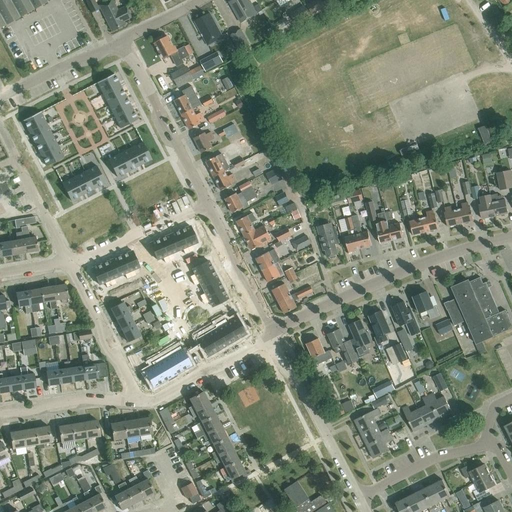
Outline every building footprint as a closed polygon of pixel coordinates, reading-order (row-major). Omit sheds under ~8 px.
[(0,0),(0,26),(26,12),(19,0),(0,0)] [(19,0),(26,12),(47,0),(19,0)] [(84,0),(91,13),(99,9),(94,0),(84,0)] [(108,0),(99,5),(111,30),(125,24),(123,21),(131,18),(126,6),(118,10),(112,0),(108,0)] [(232,0),(229,2),(241,23),(257,14),(250,1),(248,2),(246,0),(232,0)] [(314,0),(306,5),(312,14),(325,6),(320,0),(314,0)] [(310,15),(304,6),(295,12),(301,21),(310,15)] [(222,37),(210,13),(195,21),(207,45),(222,37)] [(285,17),(275,23),(279,29),(288,24),(289,23),(285,17)] [(230,35),(238,50),(241,55),(251,49),(249,44),(240,29),(230,35)] [(167,36),(155,42),(164,58),(171,54),(172,56),(177,66),(183,63),(181,59),(189,55),(185,46),(177,49),(175,45),(173,46),(167,36)] [(213,67),(222,62),(217,52),(208,57),(213,67)] [(199,65),(189,71),(194,79),(204,73),(203,72),(199,65)] [(178,86),(194,79),(189,71),(188,67),(172,75),(178,86)] [(120,85),(114,73),(96,82),(103,94),(120,85)] [(222,80),(227,90),(232,87),(227,77),(222,80)] [(108,105),(126,96),(120,85),(103,94),(108,105)] [(170,97),(180,94),(177,85),(167,89),(170,97)] [(175,100),(182,114),(192,109),(189,102),(193,100),(190,92),(175,100)] [(131,107),(126,96),(108,105),(114,116),(131,107)] [(137,119),(131,107),(114,116),(120,128),(137,119)] [(223,108),(206,117),(210,123),(226,114),(223,108)] [(202,112),(195,115),(192,109),(182,114),(189,129),(200,124),(199,122),(205,119),(202,112)] [(46,123),(40,111),(23,120),(29,132),(46,123)] [(52,134),(46,123),(29,132),(34,143),(52,134)] [(234,124),(223,129),(218,132),(220,136),(225,134),(227,137),(233,134),(233,135),(239,132),(234,124)] [(491,142),(485,125),(478,128),(484,145),(491,142)] [(212,147),(209,141),(215,138),(211,131),(206,134),(204,132),(194,137),(201,152),(212,147)] [(57,145),(52,134),(34,143),(40,154),(57,145)] [(147,151),(142,142),(131,148),(140,165),(151,159),(147,151)] [(63,157),(57,145),(40,154),(46,166),(63,157)] [(140,165),(131,148),(119,154),(128,171),(140,165)] [(128,171),(119,154),(108,160),(112,168),(117,177),(128,171)] [(223,155),(218,158),(217,156),(206,161),(214,176),(224,170),(221,165),(227,162),(223,155)] [(236,167),(245,163),(242,158),(233,162),(236,167)] [(105,183),(101,176),(96,166),(85,171),(93,189),(105,183)] [(276,167),(265,173),(272,185),(282,179),(276,167)] [(252,172),(255,177),(262,174),(259,169),(252,172)] [(233,173),(227,176),(224,170),(214,176),(221,190),(231,184),(231,183),(236,180),(233,173)] [(93,189),(85,171),(73,177),(82,195),(93,189)] [(504,171),(497,173),(500,189),(507,188),(504,171)] [(411,176),(394,181),(396,187),(404,185),(403,183),(412,180),(411,176)] [(82,195),(73,177),(62,183),(67,193),(70,201),(82,195)] [(233,212),(242,207),(243,209),(249,206),(247,202),(257,196),(249,181),(239,186),(241,192),(237,194),(236,193),(225,198),(233,212)] [(462,182),(464,195),(471,193),(468,181),(462,182)] [(470,187),(473,199),(480,197),(477,185),(470,187)] [(378,196),(386,195),(384,188),(377,189),(378,196)] [(346,192),(348,201),(349,203),(363,199),(360,189),(346,192)] [(441,189),(435,191),(438,203),(444,201),(441,189)] [(279,206),(289,201),(284,192),(275,197),(279,206)] [(347,201),(345,192),(331,197),(333,204),(334,204),(334,205),(345,202),(344,202),(347,201)] [(436,200),(434,193),(428,194),(429,201),(431,210),(438,208),(436,200)] [(497,193),(491,195),(492,202),(495,216),(508,213),(505,199),(503,200),(502,195),(498,196),(497,193)] [(481,204),(479,204),(482,218),(495,216),(492,202),(491,195),(485,196),(485,198),(481,199),(481,204)] [(399,198),(404,216),(411,214),(407,196),(399,198)] [(318,201),(320,207),(331,204),(329,198),(318,201)] [(372,201),(365,202),(364,202),(370,221),(377,219),(372,201)] [(294,203),(294,202),(279,209),(282,215),(297,208),(294,203)] [(461,203),(462,208),(458,209),(461,223),(473,220),(470,206),(469,207),(468,202),(461,203)] [(444,207),(445,212),(448,226),(461,223),(458,209),(452,210),(451,206),(444,207)] [(294,220),(301,217),(297,210),(291,212),(294,220)] [(426,212),(427,216),(422,217),(426,231),(439,228),(435,214),(434,215),(433,210),(426,212)] [(391,211),(385,212),(392,239),(404,236),(400,222),(388,225),(387,219),(393,218),(392,214),(391,211)] [(247,215),(237,220),(244,235),(255,229),(251,223),(256,220),(252,212),(247,215)] [(380,222),(375,224),(380,242),(381,242),(383,244),(388,243),(388,240),(392,239),(385,212),(384,212),(377,213),(380,222)] [(357,215),(352,217),(355,228),(356,233),(360,248),(372,245),(368,231),(362,232),(357,215)] [(35,216),(19,218),(21,227),(23,238),(25,252),(38,250),(35,236),(29,237),(27,225),(25,226),(25,224),(36,222),(35,216)] [(345,218),(347,225),(349,235),(345,236),(348,251),(360,248),(356,233),(355,228),(352,217),(345,218)] [(413,235),(426,231),(422,217),(409,220),(413,235)] [(336,255),(336,254),(338,254),(335,244),(337,243),(333,229),(331,222),(316,226),(319,233),(323,250),(325,249),(327,257),(329,256),(330,257),(331,258),(335,257),(336,255)] [(255,229),(244,235),(252,249),(262,244),(272,238),(264,225),(255,230),(255,229)] [(291,235),(288,228),(275,234),(278,241),(291,235)] [(186,231),(178,235),(184,248),(192,244),(186,231)] [(178,235),(170,239),(176,252),(184,248),(178,235)] [(298,239),(303,248),(311,244),(306,235),(298,239)] [(23,238),(11,240),(13,254),(25,252),(23,238)] [(170,239),(161,243),(167,255),(176,252),(170,239)] [(11,240),(0,242),(0,252),(1,256),(13,254),(11,240)] [(161,243),(153,246),(159,259),(167,255),(161,243)] [(269,251),(256,258),(262,270),(275,263),(278,262),(280,260),(274,249),(269,251)] [(133,253),(124,257),(131,271),(140,267),(133,253)] [(124,257),(114,262),(121,276),(131,271),(124,257)] [(210,258),(195,265),(200,275),(215,267),(210,258)] [(114,262),(104,266),(111,280),(121,276),(114,262)] [(275,263),(262,270),(268,281),(284,273),(278,262),(275,263)] [(104,266),(95,271),(101,285),(111,280),(104,266)] [(155,279),(162,274),(157,267),(150,271),(155,279)] [(215,267),(200,275),(204,284),(219,277),(215,267)] [(285,271),(287,276),(295,272),(292,267),(285,271)] [(287,276),(288,277),(290,282),(298,278),(295,272),(287,276)] [(511,327),(511,323),(506,309),(499,312),(486,282),(483,283),(480,276),(469,281),(468,279),(452,287),(456,298),(444,303),(447,310),(447,309),(454,325),(463,322),(458,310),(461,309),(476,343),(511,327)] [(219,277),(204,284),(209,293),(224,286),(219,277)] [(66,283),(53,285),(55,299),(68,297),(66,283)] [(272,289),(278,301),(291,295),(285,283),(272,289)] [(57,308),(55,299),(53,285),(41,288),(43,301),(49,300),(51,309),(57,308)] [(313,290),(310,285),(291,295),(278,301),(284,313),(297,307),(294,301),(299,298),(313,290)] [(224,286),(209,293),(214,303),(229,295),(224,286)] [(41,288),(29,290),(31,303),(43,301),(41,288)] [(18,306),(25,304),(26,313),(32,312),(31,303),(29,290),(16,292),(18,306)] [(431,318),(440,314),(436,305),(433,306),(427,291),(413,296),(419,312),(427,309),(431,318)] [(10,299),(5,300),(4,294),(0,294),(0,327),(6,327),(3,312),(1,313),(0,309),(11,307),(10,299)] [(137,303),(139,307),(146,304),(144,299),(137,303)] [(410,307),(407,308),(404,301),(404,300),(392,305),(398,320),(400,326),(404,325),(407,323),(411,335),(420,331),(417,322),(416,322),(411,309),(410,307)] [(130,305),(125,307),(123,302),(110,308),(116,319),(128,313),(133,311),(130,305)] [(210,309),(213,315),(225,310),(223,304),(210,309)] [(142,314),(145,319),(152,315),(150,310),(142,314)] [(391,331),(382,310),(369,316),(378,336),(375,337),(378,343),(388,339),(385,333),(391,331)] [(116,319),(122,330),(134,324),(128,313),(116,319)] [(147,323),(154,319),(152,315),(145,319),(147,323)] [(235,318),(227,322),(236,338),(243,334),(235,318)] [(440,334),(453,329),(449,318),(436,324),(440,334)] [(349,324),(355,338),(357,343),(353,345),(358,357),(369,352),(366,344),(373,341),(368,332),(367,332),(361,319),(349,324)] [(158,328),(161,326),(159,321),(158,320),(152,323),(155,330),(158,328)] [(227,322),(219,327),(229,342),(236,338),(227,322)] [(140,335),(134,324),(122,330),(128,342),(140,335)] [(219,327),(212,331),(221,347),(229,342),(219,327)] [(353,345),(348,347),(340,328),(328,334),(334,347),(336,353),(343,350),(350,364),(359,360),(358,357),(353,345)] [(78,331),(79,339),(92,337),(91,329),(78,331)] [(212,331),(204,335),(213,351),(221,347),(212,331)] [(327,356),(325,352),(319,337),(306,343),(313,357),(319,354),(321,358),(327,356)] [(485,350),(482,342),(475,344),(479,353),(485,350)] [(400,343),(393,346),(399,361),(407,358),(400,343)] [(179,347),(170,353),(179,370),(188,365),(179,347)] [(95,363),(88,364),(87,359),(88,359),(87,354),(85,354),(84,351),(81,351),(83,365),(85,379),(98,377),(95,363)] [(170,353),(160,358),(170,375),(179,370),(170,353)] [(160,358),(151,363),(160,380),(170,375),(160,358)] [(151,363),(141,368),(151,386),(160,380),(151,363)] [(83,365),(70,367),(73,381),(85,379),(83,365)] [(20,367),(21,375),(23,389),(36,387),(34,373),(27,374),(26,366),(20,367)] [(70,367),(58,369),(60,383),(73,381),(70,367)] [(48,385),(60,383),(58,369),(45,371),(48,385)] [(440,372),(438,373),(432,376),(439,391),(447,387),(440,372)] [(21,375),(9,377),(11,391),(23,389),(21,375)] [(9,377),(0,378),(0,392),(11,391),(9,377)] [(423,387),(420,381),(414,384),(417,390),(423,387)] [(377,398),(388,393),(383,384),(372,389),(377,398)] [(193,405),(188,407),(191,412),(209,403),(203,391),(189,398),(193,405)] [(433,392),(427,395),(439,418),(452,411),(444,396),(437,399),(433,392)] [(426,405),(418,408),(426,424),(439,418),(427,395),(422,398),(426,405)] [(374,409),(388,402),(384,396),(371,403),(374,409)] [(344,413),(340,402),(333,404),(338,415),(344,413)] [(193,417),(198,415),(201,421),(215,414),(209,403),(191,412),(193,417)] [(402,408),(413,431),(426,424),(418,408),(411,412),(407,405),(402,408)] [(354,419),(361,432),(377,424),(373,416),(380,413),(377,408),(354,419)] [(201,421),(196,424),(199,430),(194,433),(197,438),(203,435),(221,425),(215,414),(201,421)] [(162,418),(166,425),(170,423),(167,415),(162,418)] [(149,416),(136,419),(139,435),(152,433),(149,416)] [(97,419),(84,421),(86,437),(87,442),(92,441),(91,437),(99,435),(97,419)] [(136,419),(123,421),(126,437),(139,435),(136,419)] [(74,439),(86,437),(84,421),(71,423),(74,439)] [(126,437),(123,421),(110,423),(113,439),(126,437)] [(58,425),(61,442),(74,439),(71,423),(58,425)] [(166,425),(170,433),(175,431),(170,423),(166,425)] [(408,423),(398,428),(402,436),(412,430),(408,423)] [(361,432),(367,445),(390,434),(387,428),(380,432),(377,424),(361,432)] [(48,425),(35,427),(38,444),(51,441),(48,425)] [(210,437),(213,444),(227,437),(221,425),(203,435),(205,440),(210,437)] [(35,427),(23,429),(26,446),(38,444),(35,427)] [(10,432),(13,448),(26,446),(23,429),(10,432)] [(392,439),(390,434),(367,445),(373,458),(389,450),(385,442),(392,439)] [(212,452),(214,457),(233,448),(227,437),(213,444),(216,450),(212,452)] [(173,440),(177,448),(182,445),(178,438),(173,440)] [(2,441),(0,441),(0,459),(9,456),(2,441)] [(187,453),(182,445),(177,448),(182,456),(187,453)] [(89,452),(85,454),(88,459),(99,454),(96,448),(89,452)] [(133,451),(134,457),(151,454),(150,448),(133,451)] [(221,460),(225,467),(239,459),(233,448),(214,457),(217,463),(221,460)] [(76,455),(68,459),(71,465),(79,461),(83,462),(88,459),(85,454),(81,456),(76,455)] [(226,481),(233,477),(235,481),(251,473),(249,469),(245,471),(239,459),(225,467),(219,470),(222,476),(224,475),(226,481)] [(185,463),(189,470),(194,468),(190,461),(185,463)] [(471,475),(475,482),(491,474),(485,463),(476,467),(474,462),(461,468),(466,478),(471,475)] [(102,468),(106,476),(115,471),(111,463),(102,468)] [(43,472),(45,477),(53,473),(51,468),(43,472)] [(81,485),(84,492),(94,511),(96,511),(107,507),(99,493),(102,492),(98,485),(94,487),(97,493),(90,497),(87,491),(88,491),(91,489),(80,468),(73,471),(81,485)] [(189,470),(193,479),(198,476),(194,468),(189,470)] [(146,478),(139,482),(135,475),(133,477),(144,498),(155,492),(148,478),(150,476),(146,470),(142,472),(146,478)] [(38,474),(31,478),(33,483),(41,479),(38,474)] [(490,494),(487,489),(496,484),(491,474),(475,482),(478,488),(474,491),(478,500),(490,494)] [(21,477),(23,482),(26,487),(33,483),(31,478),(27,480),(25,475),(21,477)] [(124,481),(122,483),(123,486),(130,499),(133,503),(144,498),(133,477),(128,479),(131,486),(128,488),(124,481)] [(12,481),(15,486),(17,485),(20,489),(23,487),(20,481),(18,478),(12,481)] [(442,479),(433,484),(441,501),(446,498),(450,504),(454,503),(442,479)] [(181,487),(184,492),(194,487),(191,481),(183,486),(181,487)] [(334,511),(329,502),(327,503),(325,501),(321,494),(310,501),(297,481),(283,489),(297,509),(292,511),(334,511)] [(120,492),(114,495),(121,509),(133,503),(130,499),(123,486),(122,483),(117,485),(120,492)] [(35,486),(38,492),(44,490),(41,484),(35,486)] [(197,486),(203,498),(210,494),(208,490),(206,492),(201,484),(197,486)] [(433,484),(423,489),(434,511),(436,511),(439,511),(435,503),(441,501),(433,484)] [(20,490),(20,489),(17,485),(15,486),(2,492),(4,498),(20,490)] [(187,498),(189,496),(197,492),(194,487),(184,492),(187,498)] [(34,493),(32,488),(18,494),(21,499),(34,493)] [(428,507),(430,511),(434,511),(423,489),(414,493),(423,510),(428,507)] [(80,511),(94,511),(84,492),(83,492),(86,499),(80,503),(76,496),(73,497),(80,511)] [(200,499),(197,492),(189,496),(193,503),(200,499)] [(414,493),(405,498),(412,511),(418,511),(423,510),(414,493)] [(67,511),(62,503),(58,496),(54,498),(58,506),(61,504),(64,510),(60,511),(67,511)] [(67,511),(80,511),(73,497),(72,498),(75,505),(68,508),(65,502),(62,503),(67,511)] [(412,511),(405,498),(395,502),(400,511),(412,511)] [(485,499),(466,508),(463,510),(464,511),(475,511),(477,511),(476,511),(503,511),(505,511),(499,500),(488,505),(485,499)]
